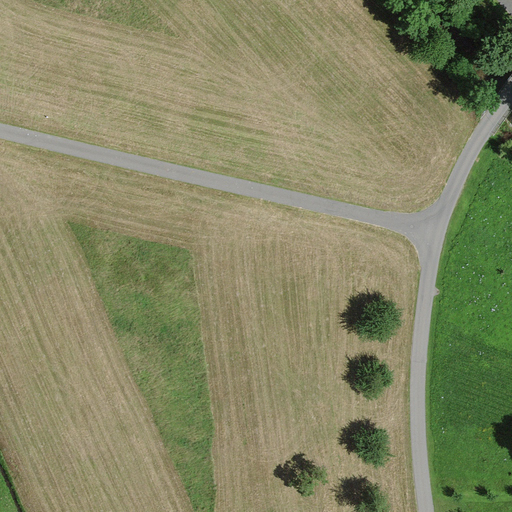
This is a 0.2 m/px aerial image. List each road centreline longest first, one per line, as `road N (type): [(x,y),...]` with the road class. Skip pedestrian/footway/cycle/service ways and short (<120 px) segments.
road 1 (track): [(436,233),(0,132)]
road 2 (residential): [(426,511),(417,393),(436,233),(470,155),(511,89)]
